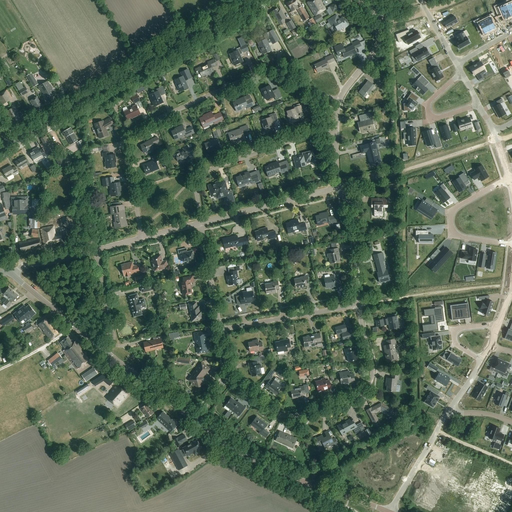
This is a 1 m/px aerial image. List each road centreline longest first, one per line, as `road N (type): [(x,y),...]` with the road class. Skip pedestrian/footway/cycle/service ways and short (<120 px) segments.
road 1 (residential): [(141,238),(126,147),(134,129),(267,70),(339,100)]
road 2 (secondary): [(0,147),(253,0)]
road 3 (residential): [(228,376),(287,416),(363,394),(372,370),(357,304)]
road 4 (track): [(511,464),(417,423),(305,482)]
road 5 (tertiary): [(388,511),(271,468),(195,420)]
road 6 (residential): [(201,222),(199,174),(336,132)]
road 7 (track): [(338,187),(511,136)]
road 8 (track): [(357,304),(511,284)]
road 9 (residential): [(509,178),(455,208),(450,226),(462,237),(511,244)]
road 10 (residential): [(201,222),(338,187)]
road 11 (residential): [(220,329),(357,304)]
road 12 (residential): [(339,100),(379,38),(377,16),(355,0)]
road 13 (tertiary): [(106,352),(13,275)]
road 14 (residential): [(357,304),(355,225),(338,187)]
